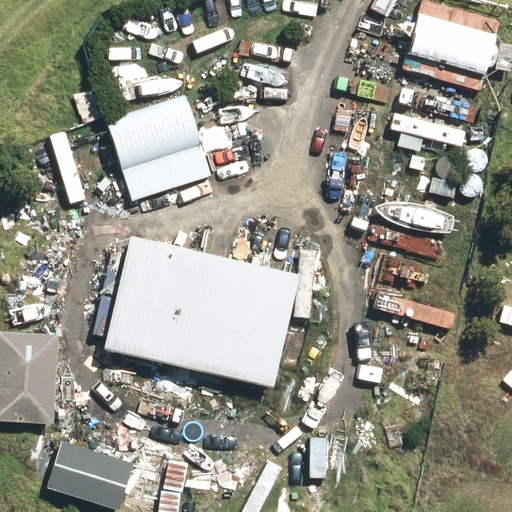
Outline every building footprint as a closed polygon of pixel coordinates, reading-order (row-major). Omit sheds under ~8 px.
[(499,14),(462,2),(457,19),(494,30),(499,14)] [(438,85),(431,112),(472,123),(484,76),(402,54),(396,74),(438,85)] [(206,178),(180,94),(98,120),(125,204),(206,178)] [(459,132),(390,116),(387,133),(455,149),(459,132)] [(95,355),(263,393),(288,399),(299,353),(273,347),(289,279),(121,240),(95,355)] [(328,326),(290,318),(285,340),(324,347),(328,326)] [(112,511),(127,467),(52,443),(37,489),(109,511),(112,511)]
